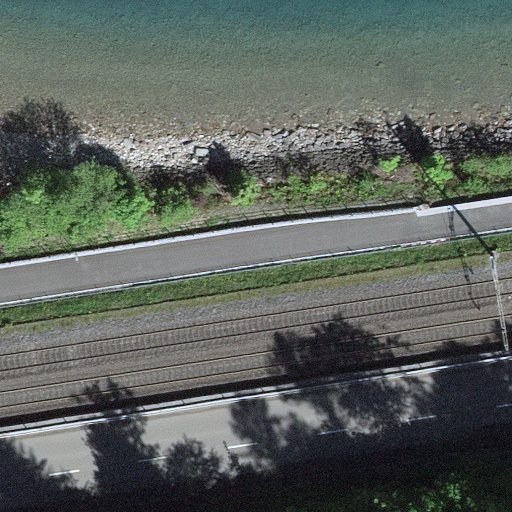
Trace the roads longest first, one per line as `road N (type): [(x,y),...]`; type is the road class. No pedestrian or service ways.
road 1 (primary): [(511,406),(0,484)]
road 2 (track): [(0,290),(511,213)]
